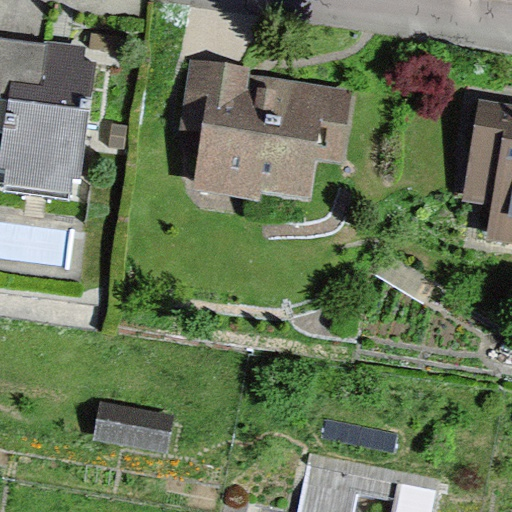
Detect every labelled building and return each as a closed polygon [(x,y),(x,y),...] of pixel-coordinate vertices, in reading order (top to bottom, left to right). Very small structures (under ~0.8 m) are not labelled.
[(83,43),(0,32),(0,153),(11,154),(7,186),(66,193),(68,173),(77,174),(91,57),(81,56),(83,43)] [(244,63),(182,54),(172,127),(195,130),(187,187),(253,196),(255,182),(304,188),(308,154),(341,159),(351,90),(243,74),(244,63)] [(511,104),(463,98),(449,193),(481,198),(475,240),(511,245),(511,104)] [(88,438),(160,450),(166,413),(95,401),(88,438)] [(430,511),(437,481),(306,455),(293,511),(430,511)]
